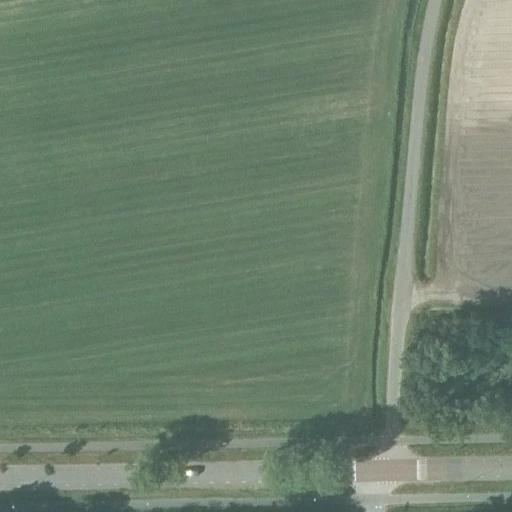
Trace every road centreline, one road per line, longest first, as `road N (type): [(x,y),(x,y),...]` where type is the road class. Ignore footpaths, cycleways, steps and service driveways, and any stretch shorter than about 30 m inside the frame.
road 1 (unclassified): [(384,475),(437,0)]
road 2 (tertiary): [(0,478),(384,475)]
road 3 (tertiary): [(384,475),(511,472)]
